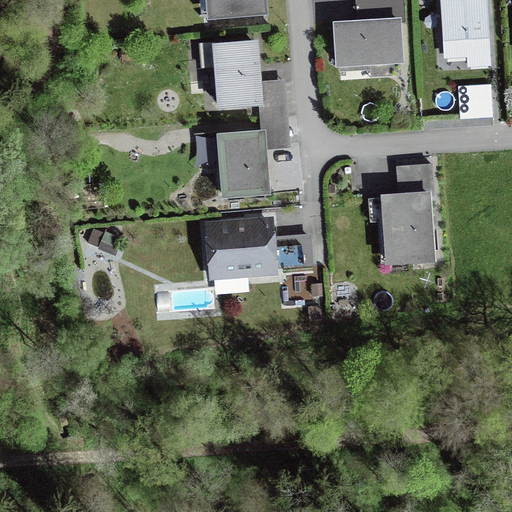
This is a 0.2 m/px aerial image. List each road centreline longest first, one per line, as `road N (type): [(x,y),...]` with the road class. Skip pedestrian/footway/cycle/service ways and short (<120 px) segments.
road 1 (track): [(0,459),(511,428)]
road 2 (residential): [(298,0),(309,114),(328,142),(511,136)]
